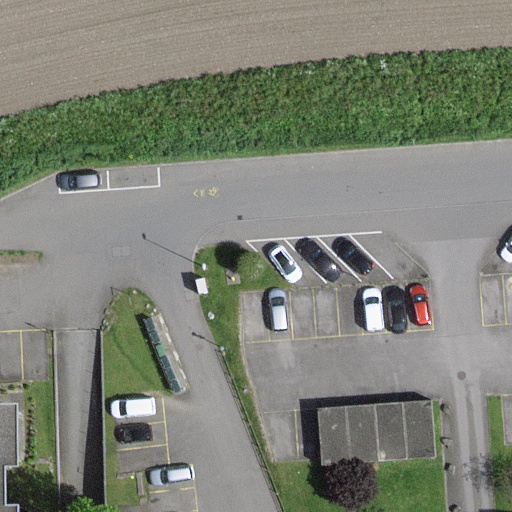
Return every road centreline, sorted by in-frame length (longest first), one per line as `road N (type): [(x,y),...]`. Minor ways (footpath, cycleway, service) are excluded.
road 1 (residential): [(511,198),(143,228)]
road 2 (residential): [(143,228),(260,511)]
road 3 (residential): [(143,228),(0,234)]
